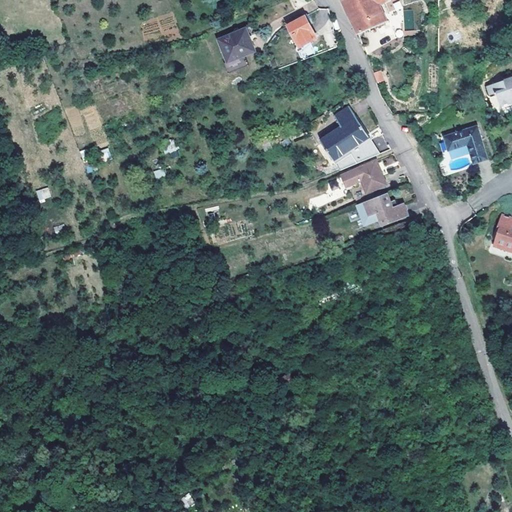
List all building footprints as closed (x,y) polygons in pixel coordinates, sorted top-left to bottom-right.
[(341,0),(357,34),(386,22),(378,5),(385,0),(341,0)] [(289,25),(299,46),(312,39),(317,36),(306,16),(289,25)] [(245,29),(219,40),(228,62),(227,62),(230,69),(232,70),(241,66),(242,64),(239,57),(254,51),(245,29)] [(299,46),(301,49),(314,42),(312,39),(299,46)] [(318,49),(314,42),(301,49),(301,50),(304,56),(318,49)] [(381,70),(374,73),(377,83),(384,81),(381,70)] [(511,76),(485,85),(488,94),(493,92),(493,94),(495,93),(499,105),(509,102),(509,103),(511,103),(511,76)] [(342,128),(321,141),(334,161),(369,138),(349,107),(334,116),(342,128)] [(476,124),(442,134),(446,149),(466,143),(472,161),(486,157),(476,124)] [(108,148),(101,150),(104,159),(111,157),(108,148)] [(373,163),(353,170),(337,176),(341,186),(357,180),(362,193),(382,186),(373,163)] [(38,201),(51,198),(49,187),(36,190),(38,201)] [(398,206),(391,208),(388,210),(385,204),(382,195),(359,203),(352,206),(360,227),(375,221),(377,226),(402,217),(398,206)] [(495,231),(492,239),(493,243),(504,247),(505,250),(511,252),(511,250),(511,249),(511,225),(510,223),(506,221),(508,217),(499,214),(493,231),(495,231)] [(372,239),(366,241),(369,248),(375,246),(372,239)] [(490,245),(505,250),(504,247),(493,243),(492,239),(490,245)] [(399,295),(397,296),(396,296),(395,297),(394,298),(394,299),(394,300),(394,302),(395,303),(396,304),(397,304),(398,304),(400,304),(401,303),(402,301),(403,300),(403,299),(402,298),(401,296),(400,296),(399,295)] [(290,373),(280,378),(283,384),(293,380),(290,373)] [(413,457),(409,446),(402,449),(403,451),(403,452),(406,460),(413,457)] [(189,494),(181,498),(186,508),(194,504),(189,494)]
